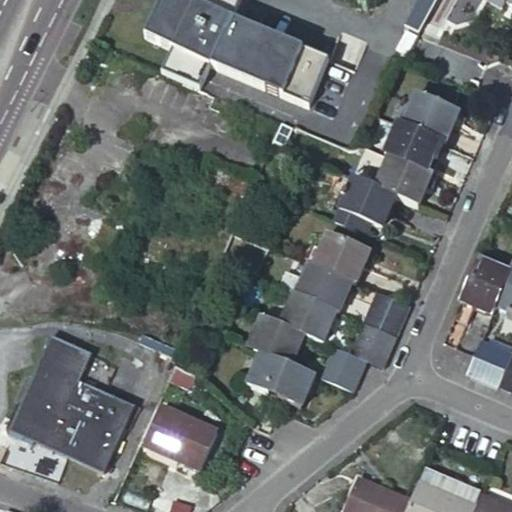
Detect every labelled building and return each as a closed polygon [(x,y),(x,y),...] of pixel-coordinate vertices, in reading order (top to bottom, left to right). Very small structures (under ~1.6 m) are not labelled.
[(200,0),(199,3),(192,0),(161,0),(144,35),(176,49),(165,71),(201,86),(212,67),(311,108),(332,61),(235,20),(243,0),(200,0)] [(411,96),(403,113),(411,116),(405,130),(438,144),(442,146),(456,114),(411,96)] [(403,113),(397,127),(405,130),(411,116),(403,113)] [(405,130),(397,127),(395,126),(382,157),(386,158),(424,175),(431,162),(429,162),(438,144),(405,130)] [(442,146),(438,144),(429,162),(431,162),(437,166),(445,147),(442,146)] [(415,209),(429,177),(424,175),(386,158),(377,177),(384,179),(377,193),(391,199),(415,209)] [(384,179),(377,177),(371,190),(377,193),(384,179)] [(356,184),(348,180),(342,196),(349,199),(356,184)] [(377,193),(371,190),(356,184),(349,199),(342,196),(336,209),(378,227),(391,199),(377,193)] [(323,234),(315,255),(322,258),(317,269),(342,280),(350,283),(351,284),(364,252),(323,234)] [(315,255),(310,266),(317,269),(322,258),(315,255)] [(317,269),(310,266),(308,265),(300,283),(308,286),(303,298),(295,295),(294,296),(298,298),(334,314),(337,315),(345,296),(336,292),(342,280),(317,269)] [(468,279),(456,308),(489,321),(493,312),(495,306),(507,280),(488,271),(474,265),(468,279)] [(488,271),(507,280),(510,273),(491,265),(488,271)] [(504,309),(501,315),(504,316),(502,320),(508,323),(510,319),(511,319),(511,271),(510,273),(507,280),(495,306),(504,309)] [(350,283),(342,280),(336,292),(345,296),(350,283)] [(308,286),(300,283),(295,295),(303,298),(308,286)] [(393,340),(407,307),(374,294),(361,326),(393,340)] [(298,298),(294,296),(291,295),(285,311),(291,313),(298,298)] [(291,313),(285,311),(278,328),(294,335),(303,339),(313,343),(318,330),(326,333),(334,314),(298,298),(291,313)] [(504,309),(495,306),(493,312),(501,315),(504,309)] [(294,335),(278,328),(258,319),(250,338),(257,341),(251,354),(258,357),(289,371),(298,351),(289,347),(294,335)] [(380,372),(393,340),(361,326),(347,358),(363,365),(367,367),(380,372)] [(320,346),(326,333),(318,330),(313,343),(320,346)] [(303,339),(294,335),(289,347),(298,351),(303,339)] [(257,341),(250,338),(245,351),(251,354),(257,341)] [(102,472),(130,406),(98,392),(84,423),(63,414),(87,357),(47,340),(18,405),(13,407),(3,429),(5,434),(30,445),(35,443),(102,472)] [(478,345),(472,359),(464,378),(495,391),(497,388),(509,358),(478,345)] [(363,365),(347,358),(331,351),(318,383),(350,398),(363,365)] [(509,358),(497,388),(511,394),(511,355),(509,358)] [(312,381),(289,371),(258,357),(240,399),(277,414),(287,418),(294,402),(302,406),(312,381)] [(287,418),(295,421),(302,406),(294,402),(287,418)] [(221,436),(161,410),(144,448),(203,473),(221,436)] [(449,502),(455,486),(425,473),(418,488),(449,502)] [(407,511),(411,505),(357,481),(342,511),(407,511)] [(471,511),(449,502),(418,488),(411,505),(407,511),(471,511)] [(509,511),(480,498),(473,511),(509,511)]
